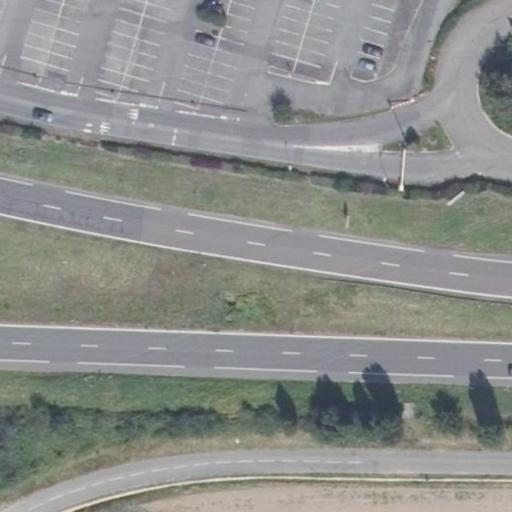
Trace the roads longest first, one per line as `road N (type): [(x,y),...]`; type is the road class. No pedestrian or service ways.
road 1 (primary): [(511,280),(140,227),(0,193)]
road 2 (primary): [(0,341),(511,361)]
road 3 (tertiary): [(19,511),(86,483),(165,467),(255,459),(511,464)]
